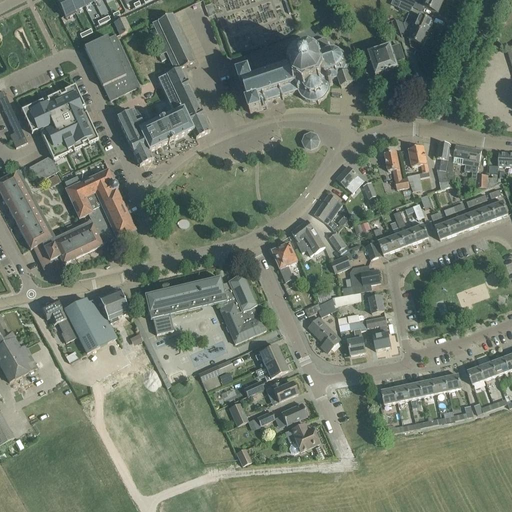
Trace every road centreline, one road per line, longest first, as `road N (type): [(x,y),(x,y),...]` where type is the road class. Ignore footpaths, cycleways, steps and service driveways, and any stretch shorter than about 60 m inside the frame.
road 1 (residential): [(409,361),(398,269),(484,234),(511,240)]
road 2 (residential): [(227,136),(192,153),(153,188),(145,223),(158,268)]
road 3 (residential): [(318,380),(254,243)]
road 4 (tertiary): [(447,135),(461,72),(494,0)]
road 5 (residential): [(354,148),(335,122),(309,119),(227,136)]
road 6 (tertiary): [(254,243),(302,209),(354,148)]
road 7 (residential): [(227,136),(209,76),(214,58),(193,7)]
road 8 (tertiary): [(36,296),(158,268)]
